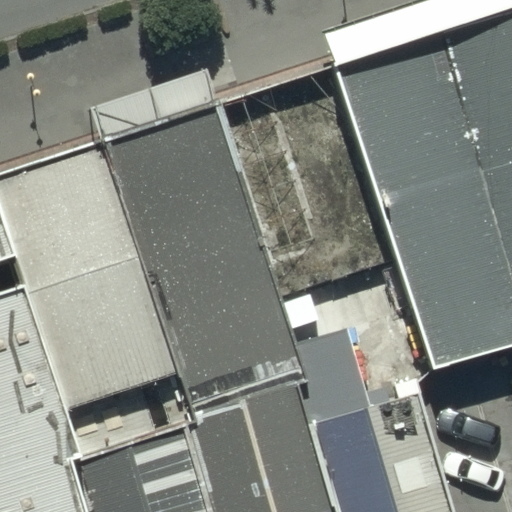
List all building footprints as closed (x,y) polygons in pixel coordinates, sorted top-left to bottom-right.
[(431,372),(511,348),(511,0),(495,0),(332,54),(431,372)] [(335,511),(310,425),(215,93),(98,132),(193,422),(184,425),(209,511),(335,511)] [(193,422),(98,132),(0,162),(0,215),(73,462),(184,425),(193,422)] [(87,511),(73,462),(0,215),(0,511),(87,511)] [(453,511),(418,392),(310,425),(335,511),(453,511)] [(209,511),(184,425),(73,462),(87,511),(209,511)]
